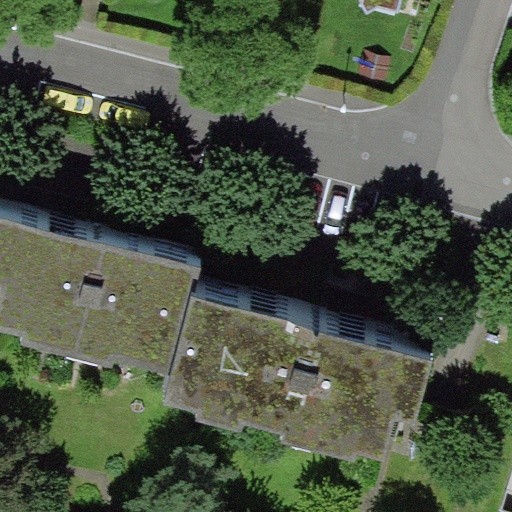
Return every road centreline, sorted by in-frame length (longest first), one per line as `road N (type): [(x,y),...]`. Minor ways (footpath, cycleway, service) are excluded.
road 1 (residential): [(437,144),(0,34)]
road 2 (residential): [(437,144),(483,0)]
